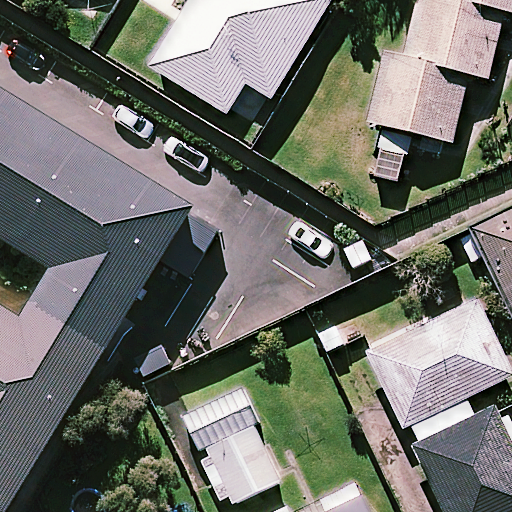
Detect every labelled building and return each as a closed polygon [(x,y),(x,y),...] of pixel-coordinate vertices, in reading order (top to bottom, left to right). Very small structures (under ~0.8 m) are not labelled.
[(278,0),(205,0),(255,34),(278,0)] [(511,0),(418,0),(405,57),(386,52),(369,122),(454,142),(470,74),(491,79),(507,12),(511,12),(511,0)] [(274,88),(247,42),(219,58),(246,104),(274,88)] [(0,83),(0,511),(8,511),(198,206),(56,118),(0,83)] [(511,212),(472,232),(511,314),(511,212)] [(511,511),(511,436),(497,404),(474,414),(467,399),(511,377),(511,364),(481,299),(368,351),(403,426),(410,423),(419,440),(411,444),(443,511),(511,511)] [(283,482),(246,389),(186,413),(223,506),(283,482)] [(319,495),(323,504),(307,511),(286,511),(286,510),(281,511),(373,511),(366,496),(357,477),(319,495)]
